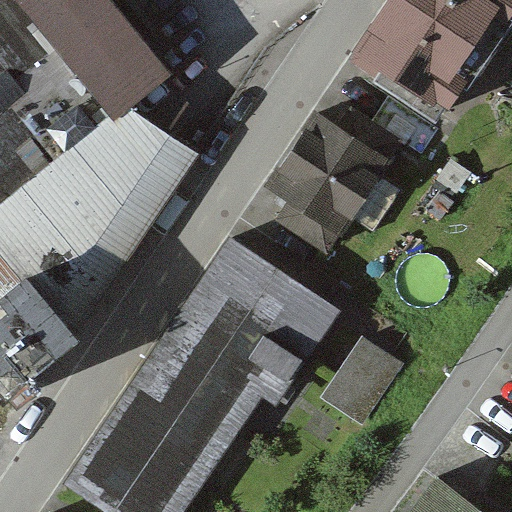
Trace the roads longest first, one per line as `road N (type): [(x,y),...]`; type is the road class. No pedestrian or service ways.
road 1 (residential): [(357,0),(12,511)]
road 2 (residential): [(511,321),(368,511)]
